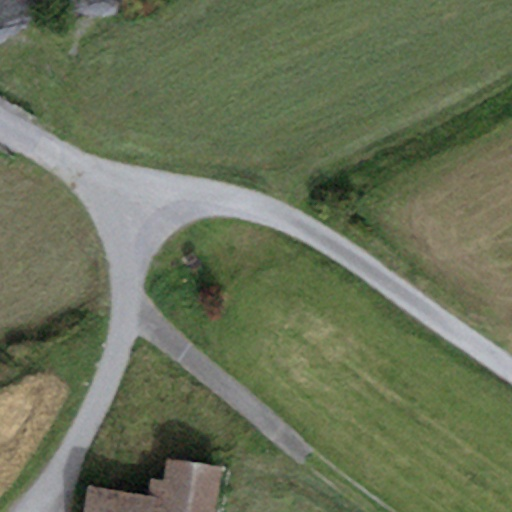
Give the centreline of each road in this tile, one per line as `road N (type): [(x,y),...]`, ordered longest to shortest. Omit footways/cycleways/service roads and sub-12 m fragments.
road 1 (track): [(102,191),(266,208),(511,361)]
road 2 (track): [(126,312),(381,511)]
road 3 (track): [(22,511),(72,447),(126,312)]
road 4 (track): [(126,312),(131,244),(102,191)]
road 5 (track): [(102,191),(0,123)]
